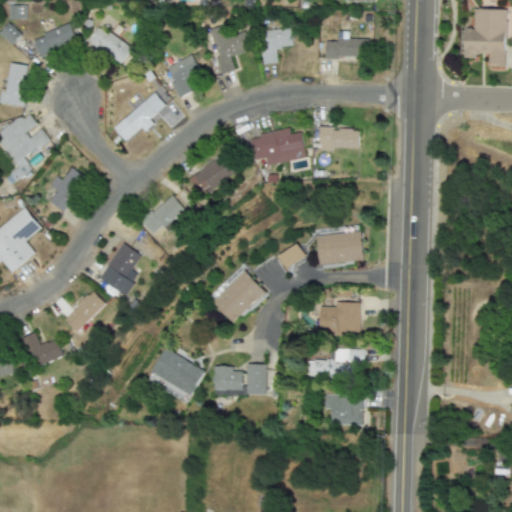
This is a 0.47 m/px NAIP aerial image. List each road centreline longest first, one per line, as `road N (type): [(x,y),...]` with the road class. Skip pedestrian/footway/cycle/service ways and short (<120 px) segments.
road 1 (tertiary): [(399,511),(417,0)]
road 2 (residential): [(0,302),(53,275),(107,203),(222,108),(310,87),(412,100)]
